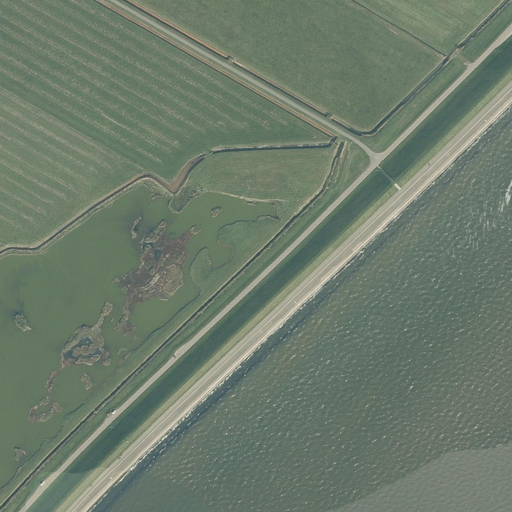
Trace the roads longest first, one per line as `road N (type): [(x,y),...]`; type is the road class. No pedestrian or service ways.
road 1 (tertiary): [(21,511),(378,160)]
road 2 (unclassified): [(111,0),(378,160)]
road 3 (tertiary): [(378,160),(511,26)]
